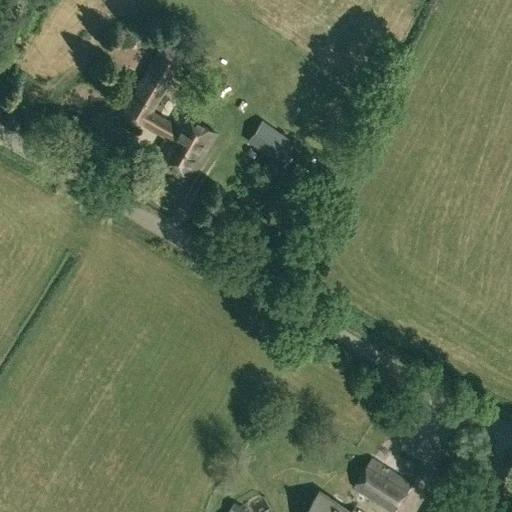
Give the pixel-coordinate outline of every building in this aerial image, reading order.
[(214,132),(179,113),(173,124),(150,111),(183,55),(162,43),(121,114),(142,125),(143,123),(166,136),(155,155),(190,175),(214,132)] [(289,139),(262,120),(247,141),(275,160),(289,139)] [(412,447),(397,468),(418,482),(432,462),(412,447)] [(393,511),(412,483),(372,458),(353,487),(393,511)] [(445,487),(429,511),(463,511),(470,502),(445,487)] [(305,511),(357,511),(353,509),(351,511),(320,490),(305,511)] [(246,511),(248,509),(235,501),(228,511),(246,511)]
